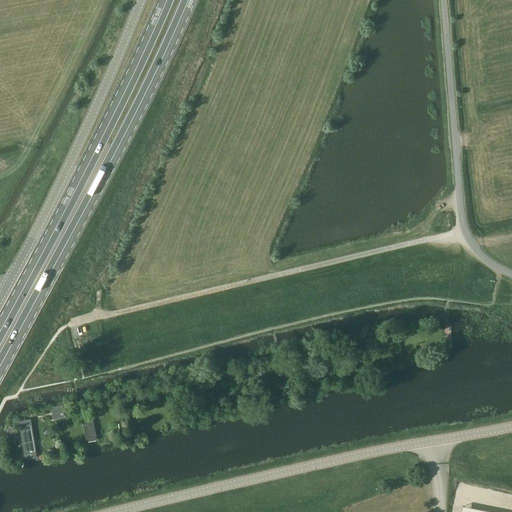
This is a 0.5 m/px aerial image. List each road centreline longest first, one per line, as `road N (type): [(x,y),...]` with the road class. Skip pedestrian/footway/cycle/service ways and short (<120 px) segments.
road 1 (primary): [(0,366),(187,0)]
road 2 (tertiary): [(116,511),(511,426)]
road 3 (track): [(72,323),(463,230)]
road 4 (primary): [(166,0),(0,331)]
road 5 (unclassified): [(0,298),(141,0)]
road 6 (unclassified): [(511,274),(485,259),(463,230),(443,0)]
